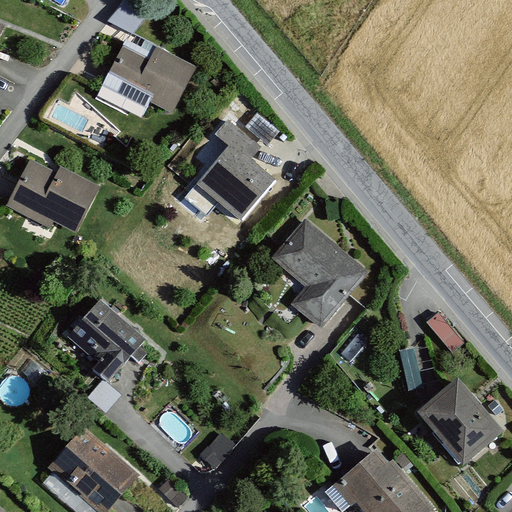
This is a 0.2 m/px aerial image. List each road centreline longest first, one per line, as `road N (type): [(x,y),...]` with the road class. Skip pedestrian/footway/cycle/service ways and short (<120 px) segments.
road 1 (tertiary): [(210,0),(511,359)]
road 2 (residential): [(352,317),(178,511)]
road 3 (residential): [(110,0),(0,140)]
